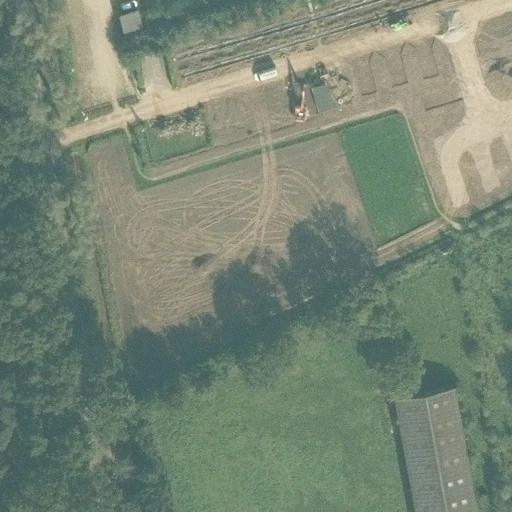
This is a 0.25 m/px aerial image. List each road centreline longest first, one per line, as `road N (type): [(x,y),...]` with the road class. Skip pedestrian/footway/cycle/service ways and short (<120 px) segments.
road 1 (tertiary): [(111,511),(14,0)]
road 2 (track): [(38,143),(0,371)]
